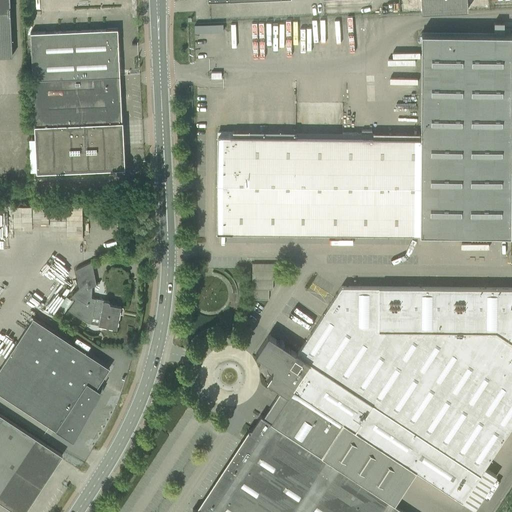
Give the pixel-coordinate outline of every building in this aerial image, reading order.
[(9,0),(0,0),(0,56),(12,56),(9,0)] [(400,0),(401,10),(415,10),(414,0),(400,0)] [(431,0),(421,1),(421,12),(444,11),(443,0),(431,0)] [(466,0),(443,0),(444,11),(467,9),(466,0)] [(121,121),(117,28),(30,32),(34,126),(37,172),(124,168),(123,145),(113,146),(112,123),(122,122),(122,121),(121,121)] [(510,235),(511,50),(511,33),(420,32),(420,138),(371,137),(371,130),(361,130),(361,133),(342,132),(342,137),(233,136),(233,132),(218,132),(217,171),(217,172),(216,232),(510,235)] [(90,297),(88,288),(96,284),(91,261),(75,269),(79,288),(68,298),(69,298),(71,297),(75,299),(68,309),(88,323),(92,316),(99,317),(98,325),(116,328),(120,306),(109,304),(109,303),(109,301),(107,300),(90,297)] [(273,279),(276,279),(277,263),(252,263),(252,299),(268,299),(268,289),(272,289),(273,279)] [(484,467),(511,423),(511,288),(341,286),(296,353),(268,335),(255,354),(270,364),(271,366),(272,367),(272,369),(272,370),(272,372),(271,373),(266,381),(280,390),(263,416),(273,423),(273,424),(321,455),(343,422),(474,508),(495,475),(484,467)] [(95,388),(109,368),(33,318),(0,367),(0,393),(73,441),(93,405),(94,405),(102,392),(95,388)] [(185,376),(191,377),(192,376),(193,376),(195,372),(194,370),(189,369),(187,370),(187,371),(186,371),(185,376)] [(0,501),(16,511),(24,511),(62,455),(0,414),(0,501)] [(394,504),(321,455),(273,424),(273,423),(263,416),(260,414),(251,428),(248,429),(248,432),(199,508),(192,509),(192,511),(404,511),(393,505),(394,504)]
